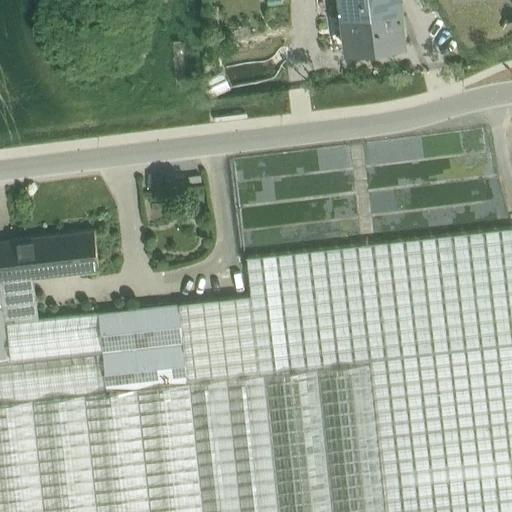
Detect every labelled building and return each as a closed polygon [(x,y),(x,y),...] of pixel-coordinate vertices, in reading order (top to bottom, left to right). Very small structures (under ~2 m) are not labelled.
[(399,38),(394,0),(334,0),(340,45),(399,38)] [(38,317),(3,321),(7,353),(0,353),(0,401),(371,361),(371,359),(511,343),(511,226),(247,256),(251,294),(38,317)] [(94,228),(19,237),(23,272),(32,271),(99,263),(94,228)] [(19,237),(0,239),(0,353),(7,353),(3,321),(38,317),(32,271),(23,272),(19,237)] [(511,511),(511,343),(371,359),(371,361),(386,511),(511,511)] [(0,401),(0,511),(386,511),(371,361),(0,401)]
